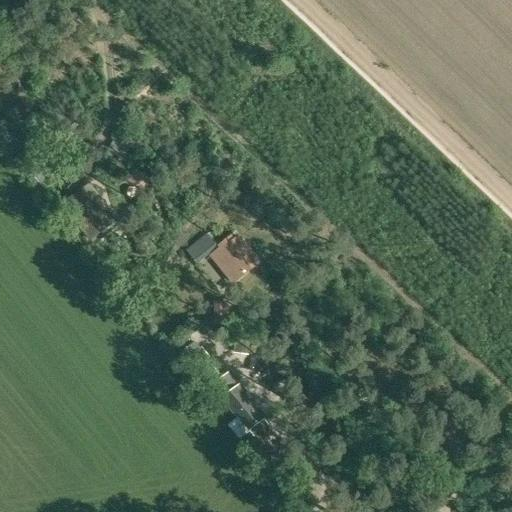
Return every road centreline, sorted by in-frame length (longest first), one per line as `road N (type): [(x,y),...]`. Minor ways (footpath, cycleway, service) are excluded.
road 1 (track): [(358,483),(81,153)]
road 2 (track): [(301,0),(511,201)]
road 3 (track): [(511,461),(358,483),(288,511)]
